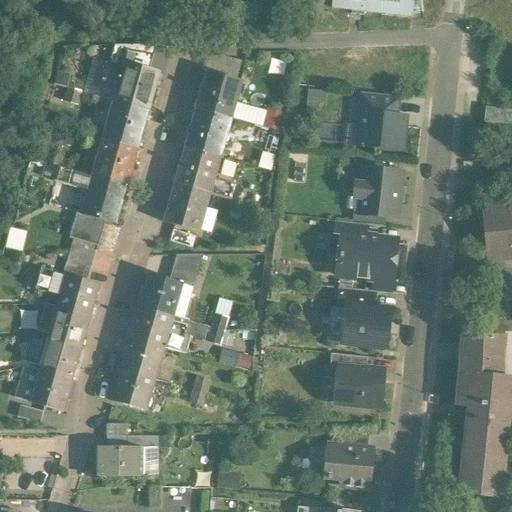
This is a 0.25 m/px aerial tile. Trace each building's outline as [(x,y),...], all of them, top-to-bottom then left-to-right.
[(154,53),(134,47),(129,66),(149,72),(151,64),(154,53)] [(123,69),(104,63),(98,84),(117,89),(123,69)] [(129,66),(124,65),(123,69),(117,89),(113,104),(146,114),(157,75),(149,72),(129,66)] [(241,83),(207,73),(196,112),(230,121),(241,83)] [(84,82),(70,77),(66,91),(80,95),(84,82)] [(325,109),(326,90),(309,89),(307,108),(325,109)] [(80,95),(66,91),(62,102),(77,106),(80,95)] [(372,98),(362,97),(356,147),(402,152),(405,118),(396,117),(370,114),(372,98)] [(397,101),(372,98),(370,114),(396,117),(397,101)] [(146,114),(113,104),(102,141),(136,151),(146,114)] [(511,112),(485,109),(483,123),(484,123),(508,126),(511,126),(511,112)] [(230,121),(196,112),(185,149),(219,159),(230,121)] [(271,119),(258,115),(254,128),(268,132),(271,119)] [(508,126),(484,123),(483,136),(507,139),(508,126)] [(268,132),(254,128),(251,141),(264,144),(268,132)] [(136,151),(102,141),(92,178),(125,188),(136,151)] [(219,159),(185,149),(175,186),(209,196),(219,159)] [(63,156),(49,152),(46,164),(60,169),(63,156)] [(60,169),(46,164),(42,178),(54,182),(56,182),(60,169)] [(92,178),(60,169),(56,182),(54,182),(54,184),(87,194),(92,178)] [(399,176),(365,172),(363,186),(356,186),(355,198),(362,199),(360,212),(360,213),(386,216),(394,217),(399,176)] [(125,188),(92,178),(87,194),(81,214),(81,215),(104,222),(114,225),(125,188)] [(209,196),(175,186),(164,223),(198,233),(209,196)] [(250,193),(237,189),(233,203),(246,206),(250,193)] [(246,206),(233,203),(229,215),(243,219),(246,206)] [(511,206),(482,209),(487,263),(511,260),(511,206)] [(386,216),(360,213),(360,212),(353,212),(352,225),(365,226),(384,228),(386,216)] [(104,222),(81,215),(81,214),(76,213),(68,240),(73,241),(69,253),(95,252),(104,222)] [(352,225),(334,223),(332,236),(340,237),(340,236),(364,238),(365,226),(352,225)] [(195,238),(173,231),(170,242),(192,249),(195,238)] [(364,238),(340,236),(340,237),(336,277),(371,281),(391,283),(396,242),(364,238)] [(95,252),(69,253),(61,277),(64,278),(86,284),(96,253),(95,252)] [(202,256),(176,257),(168,281),(181,285),(192,288),(202,256)] [(511,260),(487,263),(488,280),(510,282),(504,338),(504,340),(502,340),(498,382),(511,383),(511,380),(511,260)] [(61,277),(39,270),(34,290),(58,297),(64,278),(61,277)] [(168,281),(148,276),(139,308),(172,317),(181,285),(168,281)] [(86,284),(64,278),(58,297),(55,309),(88,318),(97,287),(86,284)] [(510,282),(488,280),(483,335),(504,338),(510,282)] [(391,283),(371,281),(370,293),(374,294),(391,295),(393,283),(391,283)] [(370,293),(338,290),(336,309),(345,310),(346,302),(373,306),(374,294),(370,293)] [(373,306),(346,302),(345,310),(342,344),(385,349),(389,311),(376,310),(373,306)] [(172,317),(139,308),(130,339),(162,349),(164,349),(173,318),(172,317)] [(88,318),(55,309),(46,341),(79,349),(88,318)] [(227,319),(214,315),(210,328),(223,332),(227,319)] [(207,327),(173,318),(164,349),(184,355),(190,337),(203,341),(207,327)] [(223,332),(210,328),(207,340),(219,344),(223,332)] [(483,335),(461,333),(461,336),(463,336),(459,379),(456,379),(453,411),(466,413),(458,496),(456,496),(456,500),(500,504),(500,500),(498,500),(506,417),(509,417),(511,383),(498,382),(502,340),(504,340),(504,338),(483,335)] [(162,349),(130,339),(120,370),(153,380),(162,349)] [(79,349),(46,341),(37,372),(70,381),(79,349)] [(249,370),(252,357),(223,349),(219,362),(249,370)] [(366,359),(330,355),(328,375),(337,376),(338,368),(365,371),(366,359)] [(12,399),(28,403),(37,372),(21,368),(12,399)] [(365,371),(338,368),(337,376),(334,410),(378,415),(382,373),(365,371)] [(153,380),(120,370),(111,402),(144,412),(153,380)] [(70,381),(37,372),(28,403),(61,413),(70,381)] [(208,382),(189,376),(185,388),(205,395),(208,382)] [(205,395),(185,388),(181,402),(201,408),(205,395)] [(41,411),(21,405),(17,418),(38,424),(41,411)] [(106,425),(106,437),(127,437),(127,425),(106,425)] [(101,437),(101,448),(141,449),(141,438),(127,437),(106,437),(101,437)] [(141,438),(141,449),(158,449),(168,448),(168,437),(141,438)] [(367,440),(331,439),(330,451),(366,454),(367,440)] [(141,449),(101,448),(100,479),(141,480),(141,449)] [(158,480),(158,449),(141,449),(141,480),(158,480)] [(330,451),(324,450),(321,482),(327,482),(326,485),(334,486),(335,483),(337,483),(337,488),(340,492),(368,494),(372,459),(368,454),(366,454),(330,451)] [(241,483),(219,482),(219,495),(240,495),(241,483)]
